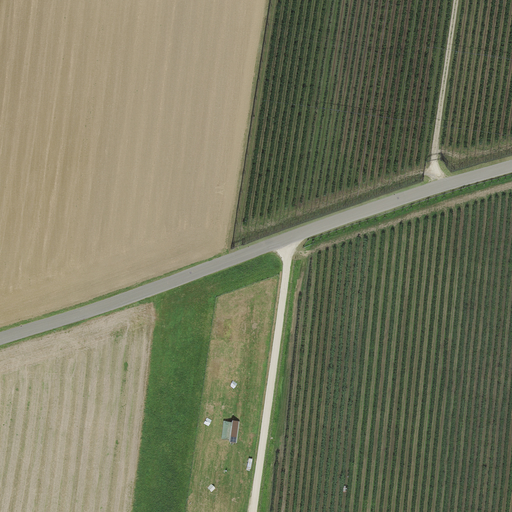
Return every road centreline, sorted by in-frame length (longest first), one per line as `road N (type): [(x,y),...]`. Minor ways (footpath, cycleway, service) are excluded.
road 1 (unclassified): [(511,162),(0,337)]
road 2 (track): [(254,511),(289,239)]
